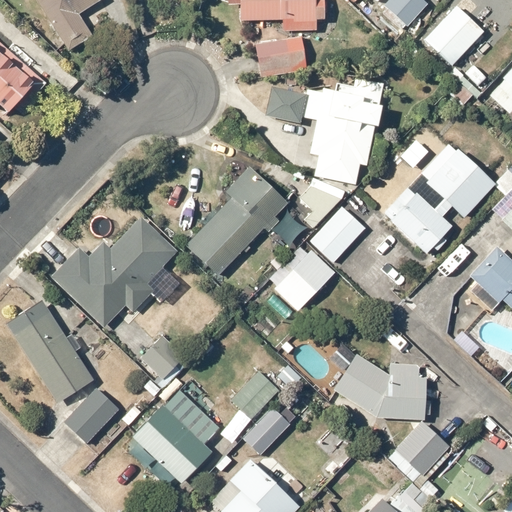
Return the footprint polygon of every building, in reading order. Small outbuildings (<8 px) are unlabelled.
[(35,0),(67,53),(95,37),(78,10),(94,0),(35,0)] [(245,0),(246,21),(287,19),(288,31),(322,29),(332,29),(330,0),(245,0)] [(350,0),(361,10),(370,0),(350,0)] [(431,3),(427,0),(389,0),(386,4),(411,26),(431,3)] [(486,34),(458,7),(425,40),(453,67),(486,34)] [(311,72),(305,37),(259,44),(265,80),(311,72)] [(46,80),(0,40),(0,103),(14,116),(46,80)] [(511,73),(491,96),(511,115),(511,73)] [(319,156),(315,175),(357,184),(362,162),(368,163),(385,85),(358,80),(355,94),(324,87),(323,91),(308,88),(302,118),(318,121),(311,154),(319,156)] [(432,151),(418,139),(403,157),(416,169),(432,151)] [(495,182),(453,143),(424,175),(465,213),(495,182)] [(288,202),(249,166),(226,191),(232,197),(188,244),(223,276),(267,228),(271,232),(283,219),(277,214),(288,202)] [(315,210),(307,219),(314,226),(341,201),(347,193),(315,179),(311,186),(301,199),(315,210)] [(408,188),(385,214),(429,252),(451,226),(408,188)] [(511,192),(494,211),(511,228),(511,192)] [(344,205),(312,241),(337,263),(369,228),(344,205)] [(53,275),(107,329),(128,307),(133,310),(153,289),(148,284),(181,250),(142,214),(113,244),(107,238),(91,254),(80,248),(53,275)] [(310,254),(303,248),(272,279),(281,288),(277,292),(299,313),(338,274),(313,250),(310,254)] [(511,261),(498,249),(473,275),(481,283),(473,291),(495,312),(505,301),(511,306),(511,261)] [(7,325),(58,404),(94,381),(43,302),(7,325)] [(192,328),(178,315),(167,326),(181,339),(192,328)] [(187,354),(165,334),(142,360),(163,380),(187,354)] [(422,363),(393,363),(393,377),(359,355),(336,392),(379,418),(429,418),(429,374),(422,374),(422,363)] [(218,370),(205,357),(193,368),(206,382),(218,370)] [(281,391),(258,370),(230,400),(253,421),(281,391)] [(119,409),(96,387),(64,421),(87,443),(119,409)] [(180,392),(137,436),(184,483),(214,452),(207,445),(220,431),(180,392)] [(292,425),(273,407),(243,438),(262,456),(292,425)] [(453,443),(424,420),(397,453),(425,477),(453,443)] [(297,511),(303,505),(252,457),(228,482),(242,495),(225,511),(297,511)] [(395,511),(382,499),(369,511),(395,511)]
